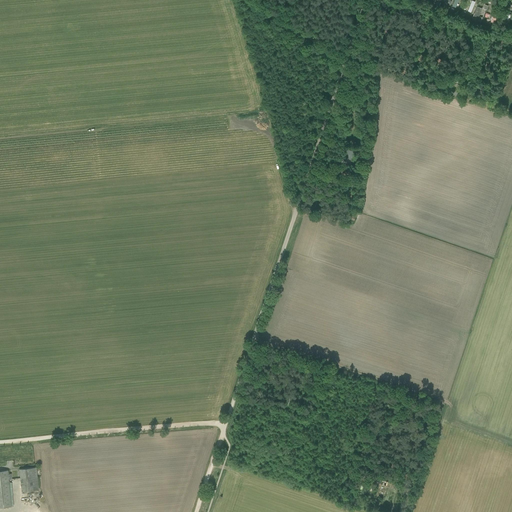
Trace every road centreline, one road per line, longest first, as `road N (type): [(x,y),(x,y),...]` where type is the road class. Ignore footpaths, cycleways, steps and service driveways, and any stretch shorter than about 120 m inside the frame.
road 1 (unclassified): [(222,431),(366,0)]
road 2 (track): [(0,443),(218,423),(222,431)]
